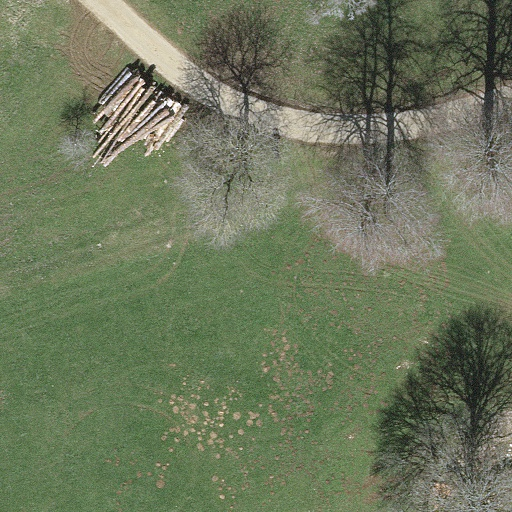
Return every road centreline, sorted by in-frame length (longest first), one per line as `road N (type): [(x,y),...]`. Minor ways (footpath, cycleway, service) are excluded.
road 1 (track): [(100,0),(213,91),(315,129),(376,134),(432,126),(511,98)]
road 2 (track): [(0,286),(156,239),(376,134)]
